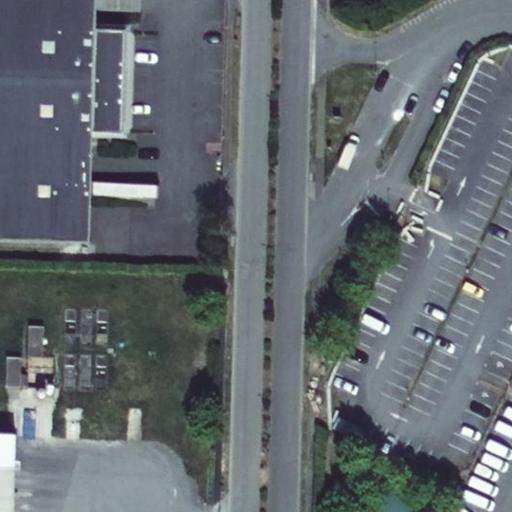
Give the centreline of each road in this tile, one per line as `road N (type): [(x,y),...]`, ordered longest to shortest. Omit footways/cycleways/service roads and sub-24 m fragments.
road 1 (tertiary): [(284,511),(298,0)]
road 2 (tertiary): [(257,0),(243,511)]
